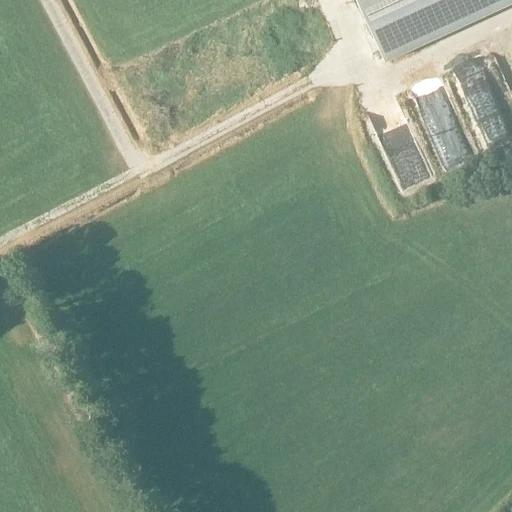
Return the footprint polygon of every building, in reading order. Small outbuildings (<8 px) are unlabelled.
[(511,0),(356,0),(386,63),(511,2),(511,0)] [(511,45),(492,53),(511,109),(511,108),(511,45)] [(433,151),(465,137),(439,78),(407,92),(433,151)] [(488,78),(458,79),(460,114),(490,112),(488,78)] [(426,181),(418,163),(391,175),(399,192),(426,181)]
